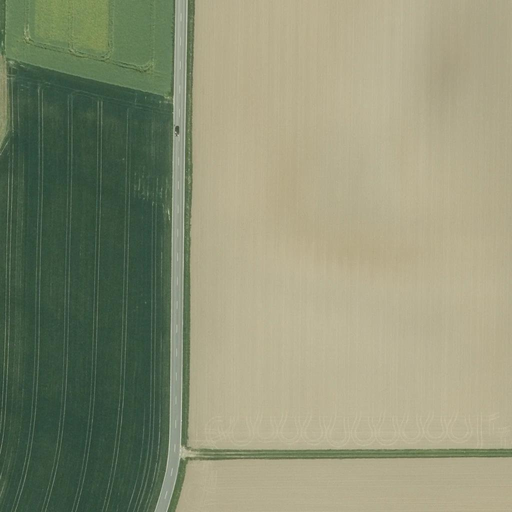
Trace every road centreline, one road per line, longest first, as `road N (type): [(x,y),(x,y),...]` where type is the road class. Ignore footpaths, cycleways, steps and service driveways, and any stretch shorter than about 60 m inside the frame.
road 1 (tertiary): [(161,511),(176,437),(181,0)]
road 2 (track): [(511,452),(175,454)]
